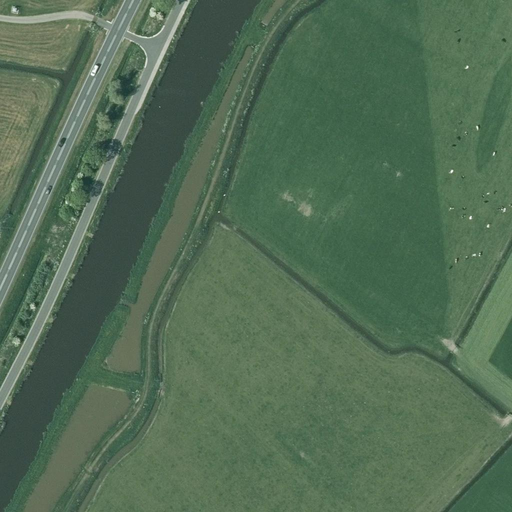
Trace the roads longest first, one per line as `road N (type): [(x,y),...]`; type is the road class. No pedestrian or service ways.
road 1 (track): [(66,511),(144,401),(156,308),(201,214),(264,44),(299,0)]
road 2 (unclassified): [(0,407),(157,50)]
road 3 (trunk): [(0,290),(116,30)]
